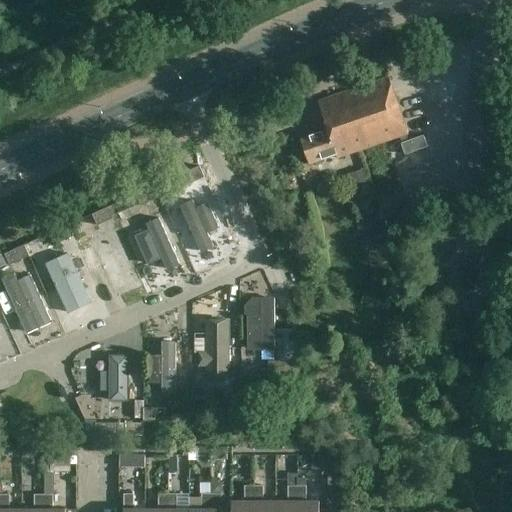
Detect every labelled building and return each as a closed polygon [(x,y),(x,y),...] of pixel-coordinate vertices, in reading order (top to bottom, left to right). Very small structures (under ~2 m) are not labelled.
[(354,153),(401,137),(406,152),(428,145),(424,133),(409,138),(408,135),(409,135),(389,78),(341,94),(348,113),(339,116),(350,146),(351,146),(354,153)] [(338,159),(354,153),(351,146),(350,146),(339,116),(348,113),(341,94),(319,102),(328,130),(301,139),(310,164),(337,155),(338,159)] [(271,132),(282,128),(294,124),(287,101),(263,110),(271,132)] [(413,153),(420,174),(440,167),(433,146),(413,153)] [(381,215),(380,215),(378,216),(370,193),(371,193),(363,169),(365,169),(361,158),(356,160),(359,170),(354,172),(361,193),(363,195),(355,198),(351,199),(359,222),(356,223),(361,240),(342,245),(348,275),(371,270),(373,277),(399,268),(395,257),(397,256),(394,247),(388,249),(386,242),(383,244),(380,236),(388,233),(381,215)] [(199,166),(179,175),(185,187),(201,180),(205,178),(199,166)] [(136,195),(141,206),(161,197),(156,186),(140,193),(136,195)] [(205,194),(180,206),(202,252),(215,246),(207,228),(219,223),(205,194)] [(112,206),(92,215),(98,226),(117,217),(112,206)] [(168,268),(180,263),(159,217),(147,222),(149,227),(135,234),(149,263),(162,257),(168,268)] [(68,226),(49,235),(54,246),(73,237),(68,226)] [(5,254),(10,265),(30,256),(25,245),(5,254)] [(114,291),(128,285),(109,245),(96,251),(114,291)] [(69,251),(45,262),(68,311),(91,300),(69,251)] [(484,256),(454,267),(463,294),(462,295),(463,297),(464,296),(467,305),(497,294),(494,286),(495,286),(494,284),(493,284),(484,256)] [(437,272),(427,276),(434,296),(444,293),(437,272)] [(27,333),(52,321),(30,273),(18,279),(15,273),(2,279),(27,333)] [(273,296),(248,297),(249,348),(274,348),(273,296)] [(229,319),(206,319),(206,351),(198,351),(198,366),(206,366),(206,379),(229,379),(229,319)] [(176,340),(161,340),(161,353),(150,353),(150,382),(161,382),(161,392),(176,392),(176,340)] [(109,399),(129,399),(129,353),(110,353),(110,370),(101,370),(101,390),(109,390),(109,399)] [(262,379),(261,366),(240,366),(240,379),(262,379)] [(192,387),(192,400),(213,400),(213,387),(192,387)] [(144,409),(144,421),(165,421),(165,409),(144,409)] [(117,423),(96,423),(96,435),(117,435),(117,423)] [(118,435),(143,435),(143,423),(118,423),(118,435)] [(50,454),(50,456),(44,456),(44,470),(50,470),(50,465),(70,465),(71,454),(50,454)] [(44,487),(43,511),(66,511),(66,510),(53,510),(53,478),(44,478),(44,487)] [(254,511),(254,486),(245,486),(245,502),(232,502),(232,510),(233,510),(232,511),(254,511)] [(275,511),(276,502),(264,502),(264,487),(254,486),(254,511),(275,511)] [(35,510),(22,510),(22,511),(43,511),(44,487),(35,487),(35,510)] [(276,502),(275,511),(297,511),(297,487),(288,487),(288,502),(276,502)] [(297,487),(297,511),(319,511),(320,502),(307,502),(307,487),(297,487)] [(146,511),(146,510),(134,510),(134,494),(124,494),(124,511),(146,511)] [(167,511),(168,494),(159,494),(159,510),(146,510),(146,511),(167,511)] [(189,511),(189,510),(177,510),(177,494),(168,494),(167,511),(189,511)] [(211,511),(211,494),(202,494),(202,510),(189,510),(189,511),(211,511)] [(211,494),(211,511),(232,511),(233,510),(232,510),(220,510),(221,494),(211,494)] [(0,511),(22,511),(22,510),(10,510),(10,495),(1,495),(0,511)]
